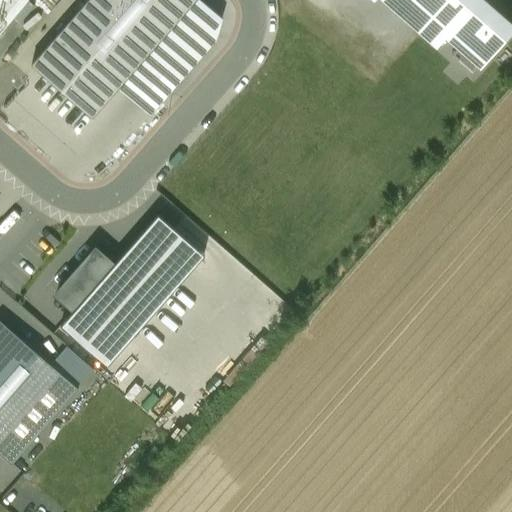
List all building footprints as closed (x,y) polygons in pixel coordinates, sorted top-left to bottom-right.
[(0,0),(0,27),(23,0),(0,0)] [(87,0),(33,62),(93,115),(195,0),(87,0)] [(383,0),(435,47),(445,36),(477,66),(511,27),(511,21),(488,0),(383,0)] [(204,254),(158,214),(61,324),(108,365),(204,254)] [(1,320),(0,321),(0,451),(13,463),(79,388),(78,387),(50,363),(1,320)] [(50,363),(78,387),(94,368),(67,344),(50,363)]
